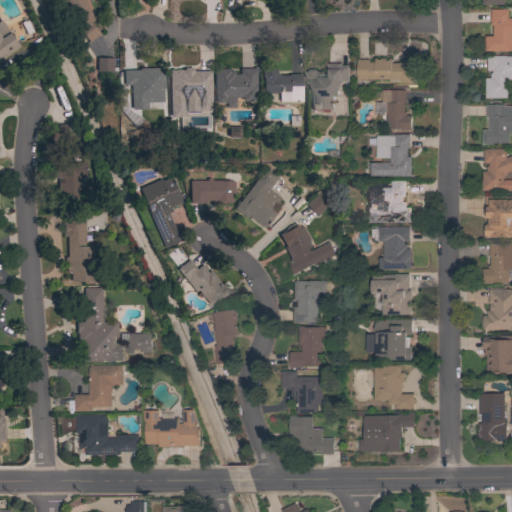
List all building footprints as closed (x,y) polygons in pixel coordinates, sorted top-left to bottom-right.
[(100,35),(97,37),(96,36),(88,43),(74,26),(64,3),(56,6),(53,0),(84,0),(93,21),(89,22),(100,35)] [(511,51),(485,51),(485,36),(493,36),(493,25),(491,25),(491,9),(507,9),(507,18),(511,18),(511,51)] [(0,59),(0,21),(18,47),(0,59)] [(511,56),(511,79),(507,79),(507,98),(486,98),(485,78),(490,78),(490,73),(492,73),(492,70),(487,70),(487,56),(511,56)] [(95,58),(111,58),(111,68),(116,68),(116,71),(111,71),(111,72),(95,72),(95,58)] [(369,59),(369,62),(375,62),(375,58),(377,58),(377,59),(380,59),(380,58),(385,58),(385,60),(389,60),(389,58),(391,58),(391,63),(402,63),(402,60),(413,60),(413,82),(401,82),(401,79),(357,79),(357,59),(369,59)] [(342,63),(342,65),(348,65),(348,81),(341,81),(341,86),(339,86),(339,96),(333,96),(333,109),(323,109),(323,115),(307,115),(307,105),(309,105),(309,83),(306,83),(306,71),(308,71),(311,69),(315,69),(317,71),(320,71),(320,72),(323,71),(325,74),(325,77),(327,77),(327,63),(342,63)] [(143,108),(129,106),(131,88),(132,88),(133,86),(122,86),(121,71),(143,70),(143,68),(159,68),(159,73),(163,73),(164,89),(145,90),(143,108)] [(180,93),(180,90),(168,90),(168,70),(180,70),(180,71),(183,71),(183,68),(192,68),(192,72),(210,71),(210,93),(199,93),(180,93)] [(213,69),(229,69),(229,72),(233,72),(233,74),(238,74),(238,69),(255,69),(255,101),(241,101),(241,98),(232,98),(232,100),(225,100),(225,104),(213,104),(213,69)] [(301,102),(278,102),(278,93),(262,93),(262,78),(261,78),(261,69),(275,69),(275,74),(279,74),(279,76),(288,76),(288,74),(300,74),(301,102)] [(406,90),(406,102),(404,102),(404,112),(406,112),(406,115),(411,115),(411,130),(402,130),(402,128),(386,128),(386,102),(382,102),(382,90),(406,90)] [(511,134),(508,134),(508,143),(493,143),(493,144),(483,144),(483,130),(488,130),(488,117),(486,117),(486,104),(504,104),(504,115),(511,115),(511,134)] [(48,125),(51,125),(51,124),(66,124),(67,141),(48,141),(48,125)] [(370,176),(370,163),(390,163),(390,157),(376,158),(376,145),(369,145),(369,137),(376,137),(376,134),(409,134),(409,148),(407,148),(407,156),(411,156),(411,175),(370,176)] [(511,190),(482,190),(482,171),(487,171),(487,166),(489,166),(488,162),(483,162),(483,149),(506,149),(506,158),(511,155),(511,169),(504,173),(504,178),(503,178),(503,180),(511,180),(511,190)] [(85,177),(81,177),(82,205),(58,206),(57,178),(50,179),(49,164),(85,162),(85,177)] [(264,170),(276,180),(268,190),(278,198),(273,205),(278,210),(263,229),(247,216),(244,219),(232,209),(264,170)] [(160,180),(161,181),(170,177),(181,203),(169,208),(171,211),(166,213),(173,230),(176,229),(178,233),(176,234),(179,241),(163,248),(138,189),(160,180)] [(206,181),(206,179),(211,179),(211,181),(229,181),(233,181),(233,193),(230,193),(230,204),(214,204),(214,201),(202,201),(202,204),(189,204),(189,181),(206,181)] [(366,223),(366,207),(369,207),(369,206),(373,206),(373,195),(376,195),(376,182),(388,182),(388,181),(405,181),(405,197),(403,197),(403,207),(411,207),(411,222),(366,223)] [(324,187),(335,197),(317,216),(306,206),(324,187)] [(511,236),(486,237),(486,235),(484,235),(484,225),(486,225),(486,223),(489,223),(489,218),(485,218),(485,196),(511,195),(511,236)] [(84,237),(83,237),(84,247),(95,247),(96,273),(102,273),(103,283),(90,283),(90,282),(70,282),(69,273),(64,274),(64,271),(65,271),(65,263),(64,263),(64,257),(66,257),(66,237),(62,237),(62,233),(63,233),(63,225),(61,225),(61,222),(84,221),(84,237)] [(301,226),(309,241),(306,243),(311,252),(329,242),(335,254),(333,255),(334,258),(327,261),(326,259),(315,266),(314,264),(296,274),(288,260),(289,259),(283,247),(286,246),(281,237),(301,226)] [(409,226),(409,241),(404,241),(404,244),(406,244),(406,248),(410,248),(410,257),(411,257),(411,269),(379,269),(379,258),(383,258),(383,241),(378,241),(378,226),(409,226)] [(511,270),(508,270),(508,281),(492,282),(492,283),(482,283),(482,269),(488,269),(488,265),(490,265),(490,256),(489,256),(489,243),(511,243),(511,270)] [(188,260),(195,269),(201,265),(207,273),(209,271),(220,284),(222,283),(230,293),(210,309),(196,290),(194,292),(176,269),(188,260)] [(395,274),(395,273),(409,273),(409,290),(411,290),(411,298),(410,298),(410,305),(411,305),(411,314),(382,314),(382,303),(383,303),(383,294),(372,294),(372,275),(395,274)] [(308,281),(308,274),(315,274),(316,281),(324,281),(324,293),(318,293),(318,297),(325,296),(325,307),(318,307),(318,322),(294,322),(294,307),(297,307),(297,300),(295,300),(295,281),(308,281)] [(103,361),(103,362),(79,362),(79,342),(77,342),(77,334),(75,334),(75,322),(82,322),(82,289),(101,289),(101,322),(116,322),(116,337),(110,337),(110,344),(123,343),(123,361),(103,361)] [(511,330),(510,329),(483,329),(483,327),(482,327),(482,318),(483,318),(483,315),(487,315),(487,310),(489,310),(489,305),(490,303),(488,303),(488,289),(511,289),(511,330)] [(214,330),(215,330),(212,312),(235,309),(237,320),(235,321),(237,333),(235,334),(236,336),(233,337),(234,347),(229,347),(231,362),(216,364),(214,351),(215,351),(214,345),(216,345),(214,330)] [(375,346),(376,346),(376,336),(375,336),(373,329),(375,319),(411,319),(411,334),(406,334),(406,337),(409,337),(409,346),(411,346),(411,360),(375,359),(375,346)] [(298,326),(304,326),(304,327),(325,327),(325,339),(321,339),(321,366),(302,366),(302,367),(289,368),(289,352),(301,352),(301,345),(298,345),(298,326)] [(151,334),(151,352),(140,352),(140,349),(134,349),(134,353),(126,353),(126,349),(125,349),(125,334),(151,334)] [(511,372),(486,373),(486,356),(484,356),(484,349),(483,349),(482,336),(511,335),(511,372)] [(112,406),(91,407),(92,411),(69,411),(69,399),(74,399),(74,394),(89,394),(88,365),(122,365),(122,385),(111,385),(112,406)] [(373,365),(400,365),(400,372),(403,372),(403,382),(401,382),(401,394),(414,393),(414,398),(415,398),(415,404),(414,404),(414,408),(395,409),(395,404),(388,404),(388,400),(374,400),(373,365)] [(322,376),(322,405),(317,405),(317,412),(296,412),(296,399),(295,399),(295,391),(292,391),(292,387),(280,387),(280,371),(296,371),(296,376),(322,376)] [(504,394),(504,422),(506,422),(506,441),(478,441),(478,423),(481,423),(481,413),(479,413),(479,394),(504,394)] [(200,445),(182,445),(182,446),(158,446),(158,444),(145,444),(145,421),(143,421),(143,410),(158,410),(158,418),(179,418),(179,423),(183,423),(183,410),(193,409),(196,417),(196,423),(197,423),(198,428),(200,428),(200,445)] [(385,450),(385,452),(379,452),(379,451),(359,451),(359,439),(363,439),(363,434),(364,434),(364,426),(363,426),(363,415),(400,415),(400,412),(414,412),(414,426),(401,427),(401,438),(399,438),(399,450),(385,450)] [(139,434),(139,451),(120,452),(121,454),(84,455),(84,449),(78,449),(78,433),(76,433),(76,414),(107,414),(108,438),(117,438),(117,435),(139,434)] [(312,429),(322,428),(322,438),(333,438),(333,454),(319,454),(319,451),(293,451),(293,436),(289,436),(289,416),(296,416),(296,417),(312,417),(312,429)] [(143,501),(143,511),(126,511),(126,504),(130,504),(130,501),(143,501)] [(282,511),(281,509),(294,502),(299,511),(307,508),(308,511),(282,511)]
